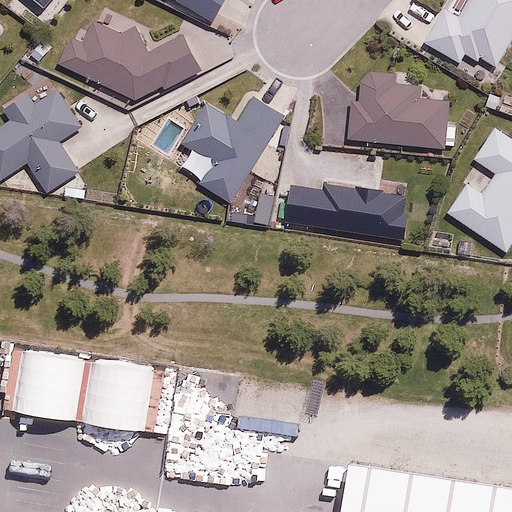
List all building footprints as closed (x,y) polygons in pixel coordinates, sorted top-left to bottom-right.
[(32,0),(48,13),(58,0),(32,0)] [(232,0),(170,0),(219,26),(232,0)] [(484,54),(497,63),(511,39),(511,0),(467,0),(458,13),(446,5),(424,39),(464,65),(471,53),(480,60),(484,54)] [(135,25),(123,33),(95,18),(82,41),(74,37),(60,63),(134,102),(202,67),(185,34),(154,51),(135,25)] [(461,100),(429,97),(431,83),(400,81),(401,71),(357,67),(355,90),(324,88),(319,148),(455,160),(461,100)] [(0,176),(5,183),(28,165),(51,196),(86,171),(63,140),(83,125),(52,84),(38,94),(31,85),(3,106),(10,115),(0,122),(0,176)] [(182,146),(213,164),(200,187),(233,205),(286,113),(254,94),(239,120),(208,102),(182,146)] [(498,173),(486,191),(465,177),(443,209),(506,251),(511,242),(511,135),(499,127),(477,159),(498,173)] [(414,205),(404,203),(405,192),(326,179),(324,190),(293,185),(287,223),(408,243),(414,205)] [(503,511),(507,484),(337,460),(329,511),(503,511)]
